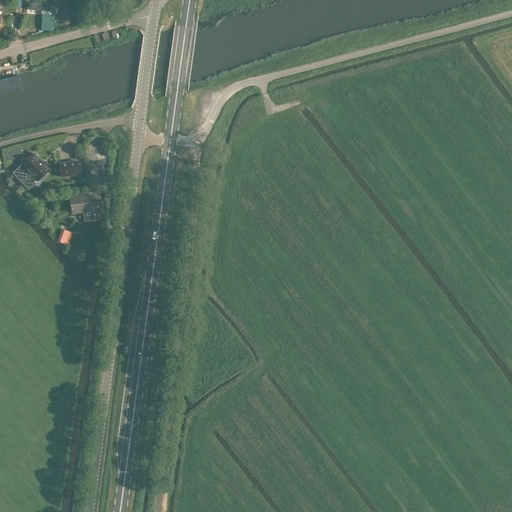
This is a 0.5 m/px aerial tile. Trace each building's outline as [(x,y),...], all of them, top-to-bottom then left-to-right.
[(0,74),(0,84),(18,80),(16,71),(0,74)] [(13,145),(5,148),(8,156),(16,154),(13,145)] [(13,168),(29,185),(49,166),(34,149),(13,168)] [(77,157),(59,159),(61,172),(79,170),(77,157)] [(84,217),(102,214),(103,206),(102,197),(92,198),(91,191),(79,192),(78,191),(70,192),(72,208),(83,207),(84,217)]
